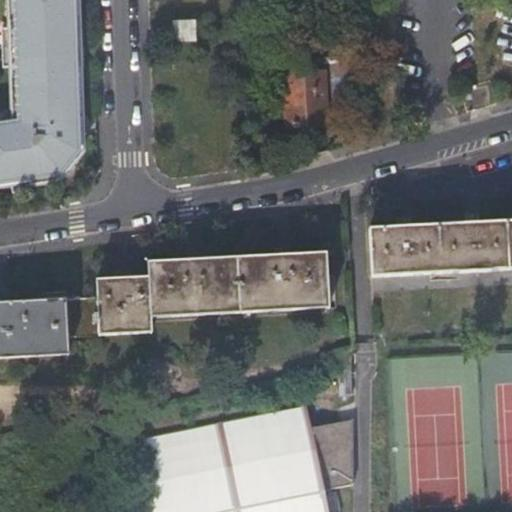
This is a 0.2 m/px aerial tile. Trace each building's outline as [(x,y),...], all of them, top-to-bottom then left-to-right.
[(18,122),(0,125),(0,185),(28,181),(29,184),(56,179),(80,150),(79,133),(76,133),(76,115),(79,115),(77,64),(72,64),(71,29),(76,29),(75,2),(73,2),(73,0),(6,0),(10,105),(18,104),(18,122)] [(193,19),(172,20),(173,39),(194,38),(193,19)] [(277,110),(276,111),(276,118),(286,118),(286,125),(326,123),(324,72),(283,74),(284,99),(277,100),(277,110)] [(511,220),(370,228),(372,274),(511,266),(511,220)] [(273,245),(273,253),(287,253),(287,245),(273,245)] [(115,277),(96,278),(97,295),(99,333),(151,330),(151,315),(327,305),(324,251),(287,253),(273,253),(147,260),(148,276),(129,276),(128,268),(115,269),(115,277)] [(99,333),(97,295),(65,297),(67,334),(99,333)] [(0,355),(68,352),(67,334),(65,297),(9,300),(0,300),(0,355)] [(350,353),(336,353),(337,393),(350,393),(350,353)] [(129,437),(144,511),(327,511),(323,492),(352,486),(352,421),(310,430),(304,402),(129,437)]
